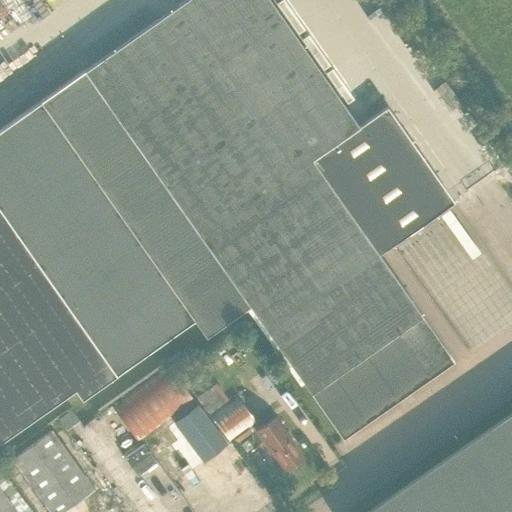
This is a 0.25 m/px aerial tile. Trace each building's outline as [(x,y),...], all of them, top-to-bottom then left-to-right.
[(0,0),(0,437),(73,386),(80,396),(191,318),(202,335),(243,306),(298,385),(301,382),(342,441),(454,362),(378,254),(454,202),(453,201),(385,103),(355,124),(268,0),(181,0),(0,121),(0,0)] [(168,367),(113,407),(138,441),(192,401),(168,367)] [(238,399),(212,418),(228,440),(254,420),(238,399)] [(173,421),(202,460),(225,443),(197,404),(173,421)] [(71,410),(58,419),(66,430),(78,421),(71,410)] [(511,511),(511,413),(367,511),(511,511)] [(274,456),(285,471),(301,460),(291,446),(293,444),(274,417),(258,429),(268,444),(264,446),(272,458),(274,456)] [(50,511),(61,511),(94,488),(51,430),(12,460),(50,511)] [(0,511),(15,511),(0,490),(0,511)]
